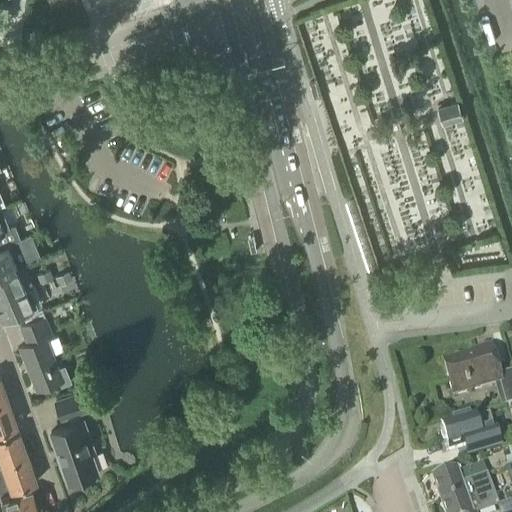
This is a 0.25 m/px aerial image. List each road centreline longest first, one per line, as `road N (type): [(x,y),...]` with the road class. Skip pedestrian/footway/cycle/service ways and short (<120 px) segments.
road 1 (primary): [(212,511),(300,459),(326,419),(332,372),(246,0)]
road 2 (residential): [(0,89),(235,0)]
road 3 (residential): [(0,343),(62,511)]
